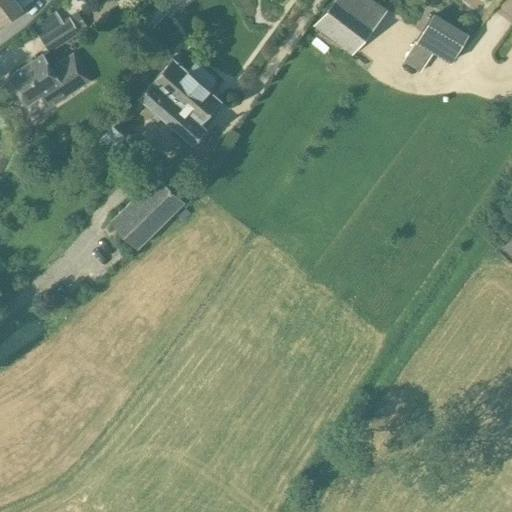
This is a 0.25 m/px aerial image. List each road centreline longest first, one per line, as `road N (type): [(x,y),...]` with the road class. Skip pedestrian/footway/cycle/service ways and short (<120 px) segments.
road 1 (unknown): [(0,487),(53,449),(172,321),(210,263),(218,205)]
road 2 (unknown): [(0,316),(101,206),(167,149)]
